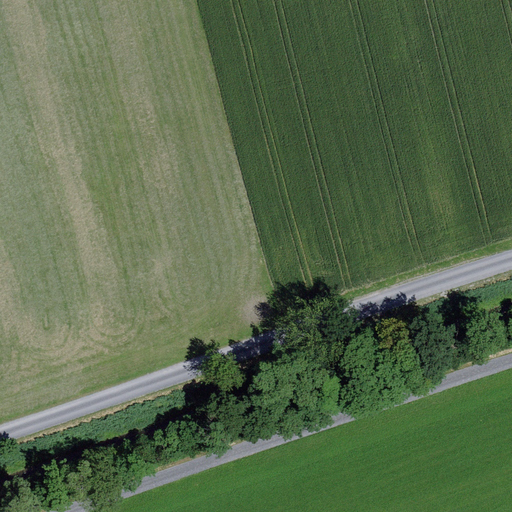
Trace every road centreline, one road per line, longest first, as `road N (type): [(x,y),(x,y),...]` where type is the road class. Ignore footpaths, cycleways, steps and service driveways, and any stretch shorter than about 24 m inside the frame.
road 1 (track): [(511,269),(0,436)]
road 2 (track): [(511,368),(80,511)]
